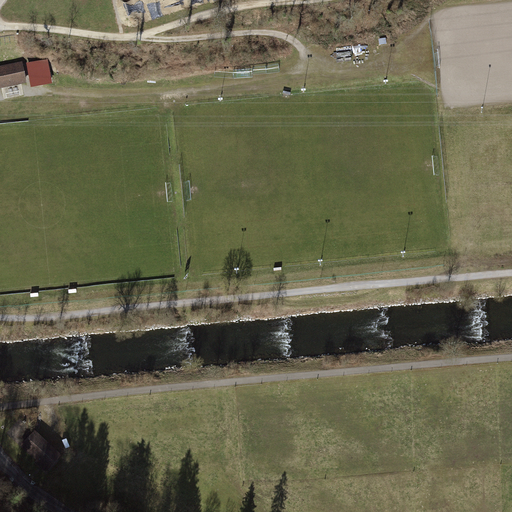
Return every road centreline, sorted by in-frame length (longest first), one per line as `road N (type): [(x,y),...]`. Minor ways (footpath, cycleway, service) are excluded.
road 1 (track): [(0,408),(511,356)]
road 2 (track): [(511,270),(0,318)]
road 3 (track): [(130,37),(271,32),(297,42),(309,67)]
road 4 (track): [(309,0),(238,6),(130,37)]
road 5 (track): [(130,37),(0,26)]
